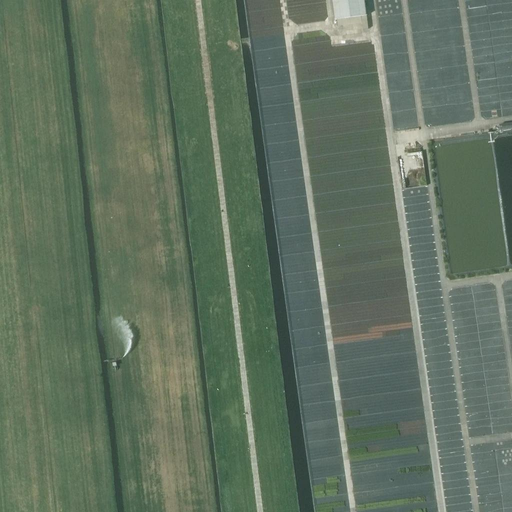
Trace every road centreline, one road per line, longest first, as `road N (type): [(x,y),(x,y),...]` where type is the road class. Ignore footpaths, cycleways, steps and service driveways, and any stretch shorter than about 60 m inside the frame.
road 1 (track): [(353,511),(282,0)]
road 2 (track): [(443,511),(372,0)]
road 3 (track): [(476,511),(423,132)]
road 4 (track): [(478,124),(461,0)]
road 5 (track): [(391,137),(511,119)]
